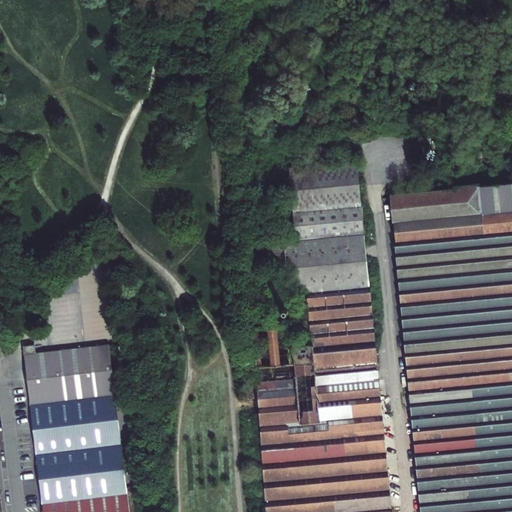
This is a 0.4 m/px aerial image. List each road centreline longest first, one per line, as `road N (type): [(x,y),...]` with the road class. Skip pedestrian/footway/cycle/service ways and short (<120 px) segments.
road 1 (unknown): [(381,223),(403,511)]
road 2 (residential): [(17,511),(0,384)]
